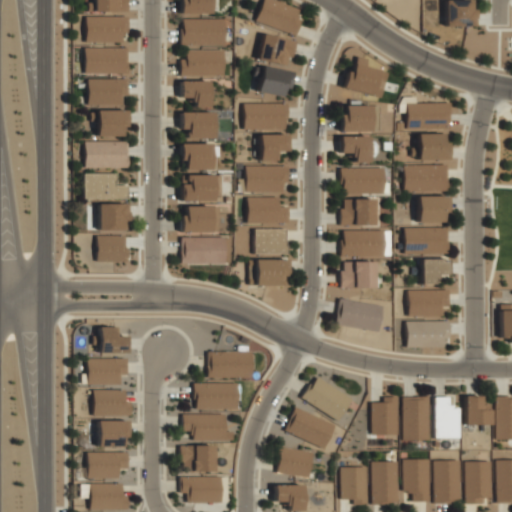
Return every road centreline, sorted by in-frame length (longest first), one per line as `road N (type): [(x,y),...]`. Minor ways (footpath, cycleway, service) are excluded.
road 1 (residential): [(511,369),(408,369),(352,359),(209,301),(0,296)]
road 2 (residential): [(246,511),(252,435),(310,302),(313,89),(344,9)]
road 3 (secondary): [(44,511),(45,0)]
road 4 (residential): [(152,0),(151,297)]
road 5 (residential): [(475,370),(473,167),(490,84)]
road 6 (residential): [(328,0),(427,62),(511,88)]
road 7 (residential): [(166,355),(153,384),(159,511)]
road 8 (secondary): [(44,451),(15,331),(0,302)]
